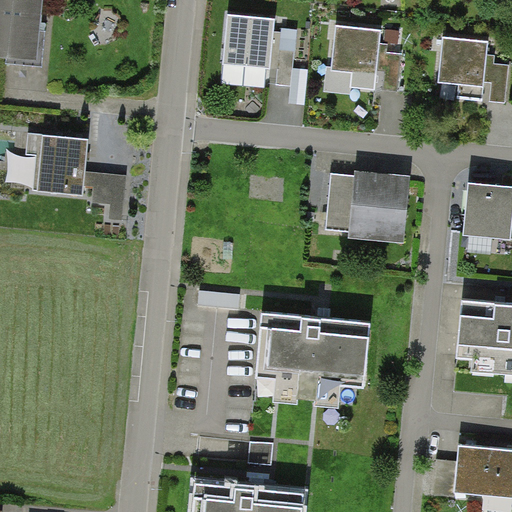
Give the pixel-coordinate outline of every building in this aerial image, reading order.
[(43,0),(0,0),(0,56),(39,59),(43,0)] [(277,21),(229,18),(225,67),(273,70),(277,21)] [(384,32),(337,29),(333,77),(384,81),(383,94),(399,95),(402,57),(382,55),(384,32)] [(489,44),(446,40),(442,86),(493,90),(492,103),(510,105),(511,74),(511,69),(487,67),(489,44)] [(94,141),(31,135),(28,157),(37,158),(33,191),(88,197),(89,187),(94,187),(92,204),(111,206),(110,220),(123,221),(128,178),(90,174),(94,141)] [(413,184),(330,177),(325,229),(408,237),(413,184)] [(511,188),(471,186),(467,252),(505,254),(506,243),(511,242),(511,188)] [(511,302),(463,298),(457,354),(471,355),(470,367),(511,371),(511,302)] [(374,324),(264,314),(259,373),(280,375),(278,399),(343,405),(345,381),(369,383),(374,324)] [(462,463),(436,460),(433,488),(511,496),(511,450),(464,445),(462,463)] [(308,511),(310,491),(198,481),(194,511),(308,511)]
